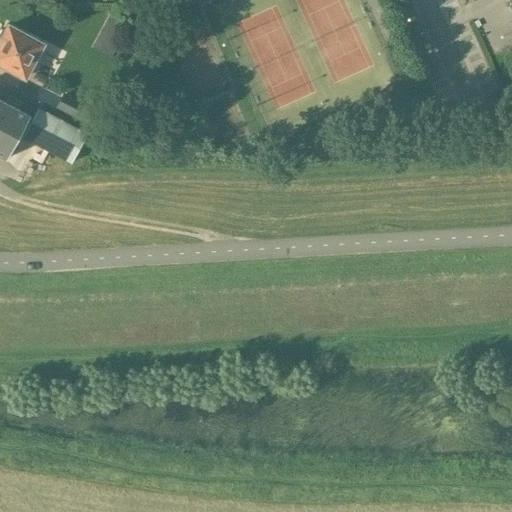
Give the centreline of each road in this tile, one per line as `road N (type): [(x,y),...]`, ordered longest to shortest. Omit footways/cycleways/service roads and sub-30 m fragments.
road 1 (unclassified): [(511,240),(0,265)]
road 2 (track): [(0,187),(29,202),(196,234),(250,254)]
